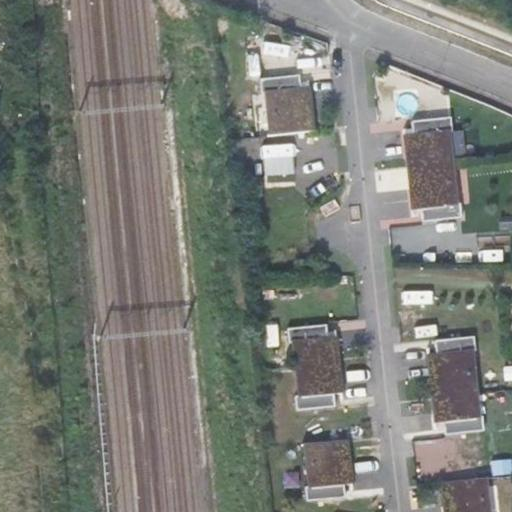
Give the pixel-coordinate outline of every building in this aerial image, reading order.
[(272,136),(313,132),(308,88),(300,88),(298,76),(259,81),(260,94),(268,94),(272,136)] [(407,167),(447,163),(445,134),(451,133),(450,119),(411,122),(412,135),(404,136),(407,167)] [(452,205),(447,163),(407,167),(412,210),(420,209),(421,222),(461,218),(459,205),(452,205)] [(296,367),(337,363),(334,338),(326,339),(325,326),(285,330),(287,344),(294,343),(296,367)] [(427,355),(432,399),(472,395),(467,352),(475,352),(473,338),(434,342),(435,354),(427,355)] [(337,363),(296,367),(300,398),(293,399),(295,413),(334,408),(332,395),(341,394),(337,363)] [(472,395),(432,399),(434,424),(444,423),(445,434),(483,431),(481,417),(475,418),(472,395)] [(305,446),(310,489),(303,489),(305,504),(344,499),(342,486),(351,486),(346,441),(305,446)] [(457,472),(485,471),(485,460),(457,460),(457,472)] [(484,511),(481,480),(441,483),(443,511),(484,511)]
